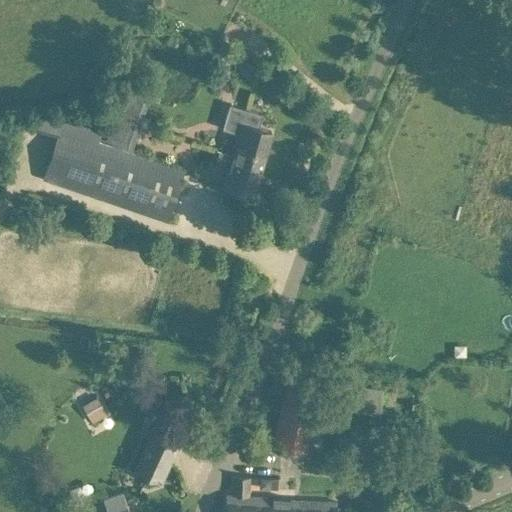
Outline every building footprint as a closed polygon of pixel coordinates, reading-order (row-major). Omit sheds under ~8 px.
[(106,141),(133,150),(148,101),(121,92),(106,141)] [(222,127),(239,132),(223,185),(252,194),(271,130),(258,126),(263,113),(229,103),(222,127)] [(32,127),(58,135),(43,178),(167,219),(183,170),(100,142),(103,131),(38,109),(32,127)] [(273,444),(308,452),(322,393),(286,385),(273,444)] [(346,409),(400,416),(402,393),(349,386),(346,409)] [(97,395),(82,403),(92,421),(107,412),(97,395)] [(134,469),(162,482),(180,441),(152,428),(134,469)] [(433,443),(342,456),(346,481),(437,466),(433,443)] [(225,511),(336,511),(336,501),(291,498),(291,493),(286,492),(286,497),(248,494),(249,475),(233,475),(233,494),(226,494),(225,511)] [(105,511),(129,511),(122,491),(103,498),(108,511),(105,511)]
